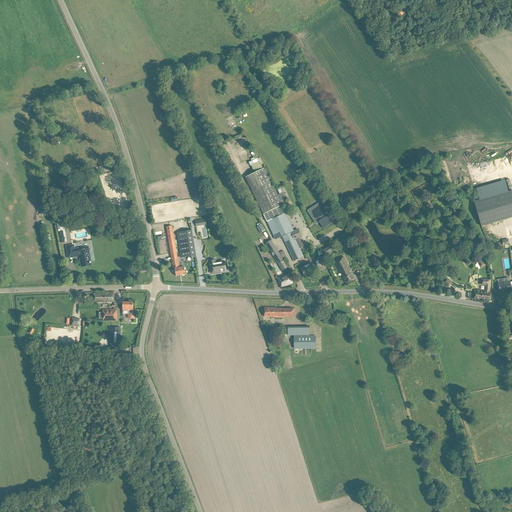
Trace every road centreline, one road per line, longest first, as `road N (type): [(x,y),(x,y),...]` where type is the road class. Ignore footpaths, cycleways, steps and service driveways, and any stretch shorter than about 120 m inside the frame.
road 1 (unclassified): [(155,287),(380,291),(511,307)]
road 2 (unclassified): [(155,287),(128,150),(62,0)]
road 3 (unclassified): [(200,511),(143,360),(155,287)]
road 4 (unclassified): [(155,287),(0,290)]
